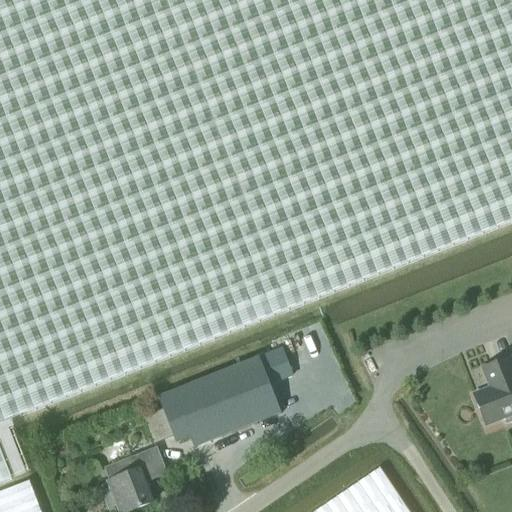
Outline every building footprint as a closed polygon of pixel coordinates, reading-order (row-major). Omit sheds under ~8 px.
[(511,0),(0,0),(0,482),(10,478),(0,452),(0,422),(511,221),(511,0)] [(268,386),(291,377),(280,349),(156,397),(161,410),(142,418),(153,445),(172,438),(174,443),(188,438),(192,449),(280,414),(268,386)] [(493,387),(473,395),(484,425),(501,419),(502,422),(505,421),(506,424),(511,421),(511,366),(509,358),(482,368),(487,381),(490,380),(493,387)] [(118,511),(129,511),(152,503),(144,484),(166,475),(156,448),(103,469),(108,482),(107,482),(109,488),(99,492),(106,510),(116,506),(118,511)] [(408,511),(378,467),(377,467),(361,478),(344,489),(342,490),(326,501),(309,511),(408,511)] [(39,511),(27,482),(0,492),(0,511),(39,511)]
